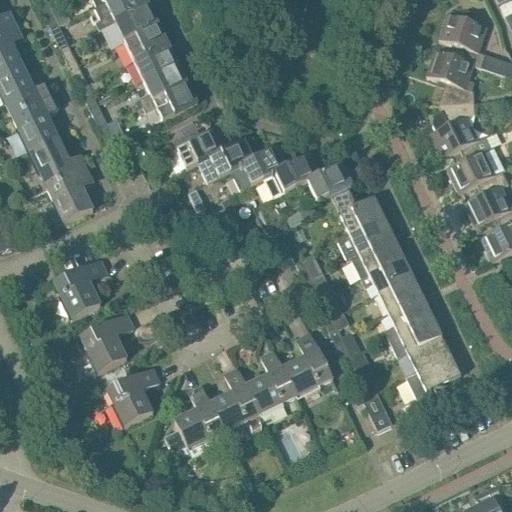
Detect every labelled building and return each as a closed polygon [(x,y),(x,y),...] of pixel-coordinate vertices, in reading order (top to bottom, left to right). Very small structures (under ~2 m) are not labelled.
[(46,0),(36,0),(42,13),(51,9),(46,0)] [(92,0),(98,11),(106,7),(120,0),(92,0)] [(100,24),(95,26),(99,35),(115,27),(153,8),(148,0),(120,0),(106,7),(98,11),(95,13),(100,24)] [(500,9),(509,28),(511,26),(511,3),(500,9)] [(115,27),(125,47),(160,30),(163,29),(157,17),(153,8),(115,27)] [(60,29),(51,9),(42,13),(52,33),(60,29)] [(446,20),(437,45),(457,52),(453,64),(472,70),(478,72),(483,58),(476,56),(484,33),(477,31),(480,23),(478,18),(463,13),(459,16),(456,23),(446,20)] [(0,37),(16,29),(10,16),(0,20),(0,37)] [(0,81),(22,71),(12,49),(23,43),(16,29),(0,37),(0,81)] [(52,33),(55,39),(62,53),(70,49),(60,29),(52,33)] [(125,47),(135,66),(172,48),(163,29),(160,30),(125,47)] [(172,48),(135,66),(144,86),(182,67),(172,48)] [(80,69),(71,51),(70,49),(62,53),(72,73),(80,69)] [(433,57),(424,82),(436,86),(435,89),(443,92),(438,110),(473,108),(472,95),(470,94),(473,86),(467,84),(472,70),(453,64),(433,57)] [(140,104),(143,111),(191,87),(182,67),(144,86),(150,98),(140,104)] [(72,73),(81,92),(89,88),(80,69),(72,73)] [(0,81),(0,94),(12,120),(51,101),(45,88),(33,93),(22,71),(0,81)] [(99,108),(93,96),(105,90),(101,82),(89,88),(81,92),(90,112),(99,108)] [(201,108),(191,87),(143,111),(146,117),(157,112),(164,126),(198,109),(201,108)] [(30,156),(57,143),(47,121),(58,116),(51,101),(12,120),(30,156)] [(90,112),(100,132),(108,128),(99,108),(90,112)] [(434,137),(428,140),(439,164),(459,154),(476,145),(465,123),(474,119),(473,108),(438,110),(440,115),(437,116),(434,118),(432,121),(431,124),(431,128),(432,132),(434,137)] [(110,152),(118,148),(108,128),(100,132),(110,152)] [(196,135),(175,146),(179,154),(189,174),(199,169),(236,151),(230,139),(215,146),(211,138),(200,143),(196,135)] [(464,165),(445,175),(457,199),(476,189),(476,188),(494,180),(494,179),(501,175),(504,174),(487,140),(476,145),(459,154),(464,165)] [(30,156),(48,193),(86,174),(80,161),(69,166),(57,143),(30,156)] [(236,151),(199,169),(208,189),(232,178),(253,167),(243,147),(236,151)] [(253,167),(232,178),(242,197),(265,186),(299,169),(294,158),(280,164),(276,156),(253,167)] [(299,169),(265,186),(274,205),(310,187),(319,183),(310,164),(299,169)] [(319,206),(350,191),(365,184),(359,171),(344,178),(341,172),(319,183),(310,187),(319,206)] [(93,188),(86,174),(48,193),(65,228),(92,215),(81,193),(93,188)] [(474,233),(494,223),(510,215),(499,191),(508,187),(501,175),(494,179),(494,180),(476,188),(476,189),(481,200),(462,210),(474,233)] [(173,204),(165,185),(156,188),(166,208),(173,204)] [(189,196),(199,216),(207,212),(197,192),(189,196)] [(332,204),(350,240),(385,223),(376,203),(359,211),(351,195),(332,204)] [(233,208),(225,212),(231,225),(239,221),(233,208)] [(254,212),(264,232),(272,228),(262,208),(254,212)] [(287,222),(292,232),(318,218),(313,209),(287,222)] [(511,214),(510,215),(494,223),(500,234),(479,244),(490,268),(511,257),(511,214)] [(351,264),(395,243),(385,223),(350,240),(338,246),(347,265),(351,264)] [(281,235),(286,247),(295,243),(289,231),(281,235)] [(0,240),(0,256),(8,252),(2,239),(0,240)] [(286,247),(296,266),(304,262),(295,243),(286,247)] [(360,283),(369,279),(404,262),(395,243),(351,264),(360,283)] [(296,266),(306,286),(314,282),(304,262),(296,266)] [(360,283),(365,293),(373,288),(378,298),(413,281),(404,262),(369,279),(360,283)] [(55,287),(73,324),(101,311),(90,287),(108,278),(101,265),(55,287)] [(306,286),(315,306),(333,297),(323,277),(314,282),(306,286)] [(378,298),(388,319),(423,302),(413,281),(378,298)] [(343,316),(333,297),(315,306),(325,325),(338,319),(343,316)] [(388,343),(398,339),(433,321),(423,302),(388,319),(394,331),(384,335),(388,343)] [(113,371),(127,364),(116,341),(134,332),(128,319),(82,341),(99,378),(103,376),(113,371)] [(338,319),(325,325),(335,346),(343,342),(339,335),(344,332),(338,319)] [(398,339),(388,343),(397,362),(406,357),(441,340),(433,321),(398,339)] [(45,348),(41,338),(28,344),(33,354),(45,348)] [(305,363),(283,373),(297,402),(333,385),(311,338),(296,345),(305,363)] [(406,357),(416,377),(451,360),(441,340),(406,357)] [(352,361),(343,342),(335,346),(344,365),(352,361)] [(364,355),(352,361),(344,365),(353,383),(361,379),(373,373),(364,355)] [(297,402),(283,373),(274,356),(260,362),(269,380),(247,391),(261,419),(297,402)] [(440,404),(435,393),(461,381),(451,360),(416,377),(406,382),(421,413),(440,404)] [(116,378),(113,371),(103,376),(106,382),(116,378)] [(108,395),(125,431),(153,417),(142,394),(160,386),(154,373),(108,395)] [(261,419),(247,391),(238,373),(224,380),(233,398),(212,408),(211,408),(224,437),(261,419)] [(371,399),(361,379),(353,383),(362,403),(371,399)] [(203,390),(189,397),(198,415),(175,425),(179,434),(164,441),(172,458),(188,451),(189,454),(224,437),(211,408),(212,408),(203,390)] [(372,423),(378,435),(392,428),(386,414),(371,421),(372,423)] [(321,455),(317,447),(308,451),(313,460),(321,455)] [(474,502),(479,511),(477,511),(510,511),(502,488),(474,502)]
